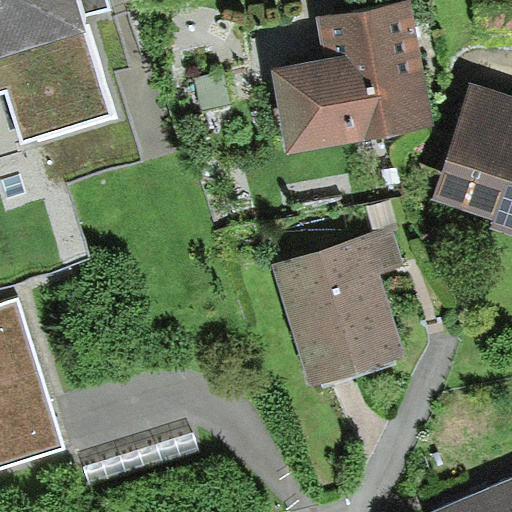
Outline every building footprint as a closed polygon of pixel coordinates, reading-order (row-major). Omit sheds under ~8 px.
[(0,0),(0,85),(2,85),(18,137),(117,107),(84,0),(0,0)] [(511,0),(477,0),(478,21),(511,20),(511,0)] [(328,61),(269,73),(285,157),(436,128),(411,1),(320,19),(328,61)] [(511,99),(470,86),(433,200),(489,218),(486,228),(511,236),(511,99)] [(389,230),(275,267),(313,386),(402,357),(374,271),(400,263),(389,230)] [(0,301),(0,476),(78,450),(24,293),(0,301)] [(511,511),(511,479),(431,511),(511,511)]
